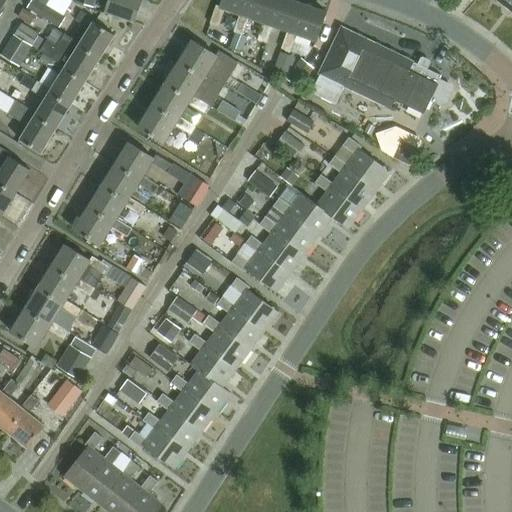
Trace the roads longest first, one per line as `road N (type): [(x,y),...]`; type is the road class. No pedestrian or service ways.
road 1 (residential): [(191,511),(359,254),(459,159),(511,138)]
road 2 (residential): [(0,274),(173,0)]
road 3 (residential): [(511,72),(449,22),(387,0)]
